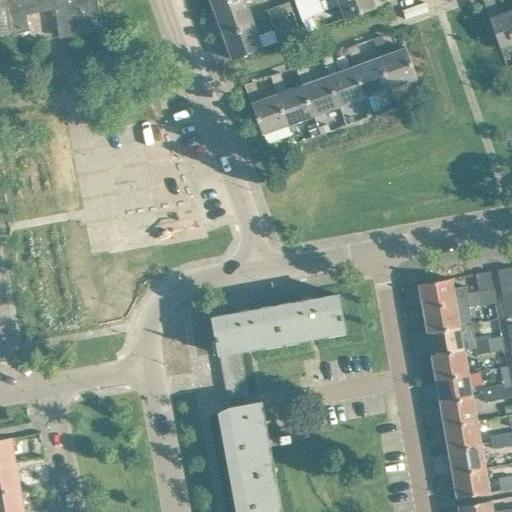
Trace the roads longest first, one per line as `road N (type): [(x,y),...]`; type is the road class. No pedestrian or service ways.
road 1 (unknown): [(158,315),(128,295),(108,259),(96,131),(116,112),(204,91)]
road 2 (residential): [(270,272),(171,0)]
road 3 (residential): [(270,272),(511,234)]
road 4 (residential): [(150,384),(158,315),(178,293),(270,272)]
road 5 (residential): [(431,511),(400,337)]
road 6 (residential): [(174,511),(150,384)]
